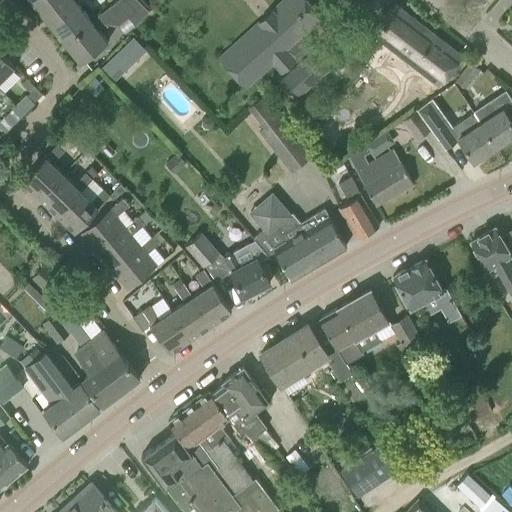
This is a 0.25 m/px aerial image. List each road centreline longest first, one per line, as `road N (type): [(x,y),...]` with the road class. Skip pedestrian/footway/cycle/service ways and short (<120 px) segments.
road 1 (residential): [(167,385),(71,255),(7,195),(6,172),(63,111),(67,87),(0,5)]
road 2 (secondary): [(167,385),(336,270),(511,185)]
road 3 (secondary): [(10,511),(167,385)]
